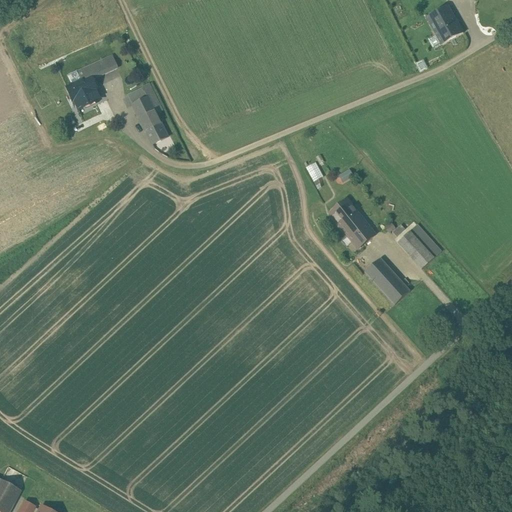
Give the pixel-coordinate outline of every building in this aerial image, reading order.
[(448,8),(426,19),(440,44),(461,33),(448,8)] [(66,88),(76,111),(100,100),(90,78),(66,88)] [(144,88),(127,96),(151,145),(167,137),(144,88)] [(307,167),(314,182),(325,177),(318,162),(307,167)] [(344,182),(355,177),(351,170),(341,174),(344,182)] [(348,200),(329,215),(355,249),(375,235),(348,200)] [(401,224),(395,233),(400,237),(406,227),(401,224)] [(416,225),(397,243),(421,269),(440,252),(416,225)] [(380,262),(366,274),(392,305),(407,292),(380,262)] [(0,511),(8,511),(20,492),(2,481),(0,479),(0,511)] [(33,511),(35,509),(24,503),(19,511),(33,511)]
